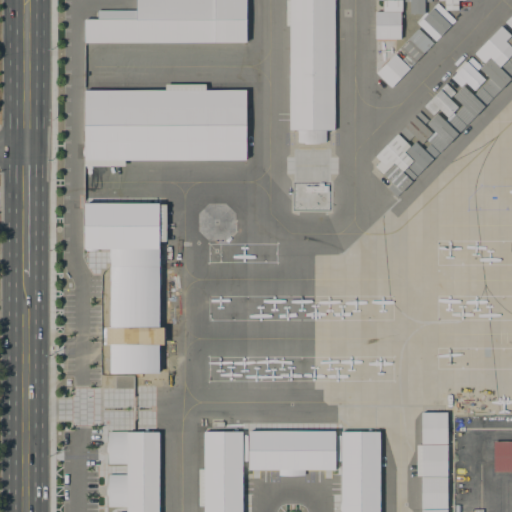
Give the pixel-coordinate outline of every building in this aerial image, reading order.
[(245,0),(245,40),(245,41),(83,41),(83,18),(96,17),(96,9),(135,9),(135,0),(245,0)] [(288,0),(334,0),(334,129),(324,129),(295,129),(288,129),(288,0)] [(400,0),(400,9),(382,9),(382,0),(400,0)] [(402,0),(430,0),(430,1),(424,1),(424,12),(408,12),(408,1),(402,1),(402,0)] [(457,0),(457,8),(444,8),(444,0),(457,0)] [(432,6),(440,15),(444,10),(454,20),(434,40),(425,31),(430,26),(422,18),(421,17),(432,6)] [(374,10),(399,10),(399,37),(374,37),(374,10)] [(472,51),(499,24),(509,34),(504,39),(511,47),(511,51),(498,65),(488,55),(482,61),(472,51)] [(418,28),(432,42),(408,66),(401,58),(405,54),(399,47),(418,28)] [(375,71),(394,52),(409,67),(390,86),(375,71)] [(450,76),(470,55),(477,62),(475,64),(478,66),(474,70),(482,78),(473,88),(464,80),(461,83),(459,81),(457,83),(450,76)] [(511,75),(491,97),(480,85),(488,77),(478,67),(488,57),(498,66),(506,58),(511,63),(511,75)] [(422,105),(445,82),(451,89),(449,91),(451,93),(448,96),(457,106),(446,116),(438,108),(435,110),(433,109),(430,112),(422,105)] [(465,123),(454,112),(461,104),(452,95),(462,84),(472,93),(479,85),(491,97),(465,123)] [(244,88),(244,159),(82,159),(82,88),(244,88)] [(398,130),(418,110),(427,119),(422,124),(431,133),(420,144),(412,136),(408,140),(398,130)] [(438,151),(425,139),(433,131),(425,123),(436,112),(444,120),(452,112),(465,124),(438,151)] [(295,129),(295,142),(324,142),(324,129),(295,129)] [(374,156),(397,133),(406,142),(400,149),(408,157),(397,167),(389,159),(384,165),(374,156)] [(416,175),(407,166),(414,160),(405,151),(415,141),(423,149),(429,144),(438,153),(416,175)] [(396,197),(386,187),(391,182),(383,173),(393,163),(401,172),(406,167),(416,176),(396,197)] [(84,201),(157,201),(158,386),(133,385),(133,374),(99,375),(100,274),(93,273),(83,254),(84,201)] [(446,442),(420,443),(420,411),(446,411),(446,442)] [(157,511),(158,430),(105,430),(105,464),(124,464),(124,473),(105,473),(105,507),(123,507),(123,510),(116,510),(116,511),(157,511)] [(201,511),(201,430),(241,431),(240,511),(201,511)] [(247,430),(247,468),(333,468),(334,430),(247,430)] [(379,511),(379,430),(340,430),(340,511),(379,511)] [(493,441),(511,441),(511,472),(493,472),(493,441)] [(420,475),(420,444),(446,444),(446,475),(420,475)] [(420,507),(420,476),(447,476),(447,507),(420,507)]
